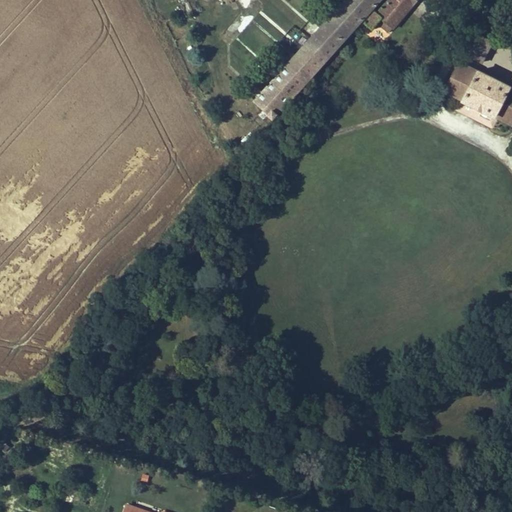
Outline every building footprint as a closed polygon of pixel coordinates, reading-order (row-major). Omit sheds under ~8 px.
[(366,34),(379,19),(395,0),(360,0),(339,23),(359,42),(366,34)] [(408,0),(387,26),(402,38),(433,0),(408,0)] [(386,25),(379,19),(366,34),(374,40),(380,32),(386,25)] [(339,23),(277,88),(301,110),(332,74),(359,42),(339,23)] [(387,26),(386,25),(380,32),(395,45),(402,38),(387,26)] [(465,55),(484,64),(495,38),(477,30),(465,55)] [(511,124),(511,84),(478,68),(460,60),(444,90),(462,99),(511,124)] [(265,102),(288,125),(301,110),(277,88),(265,102)] [(256,128),(264,120),(257,114),(250,122),(256,128)] [(162,511),(152,511),(127,502),(123,511),(168,511),(163,510),(162,511)]
